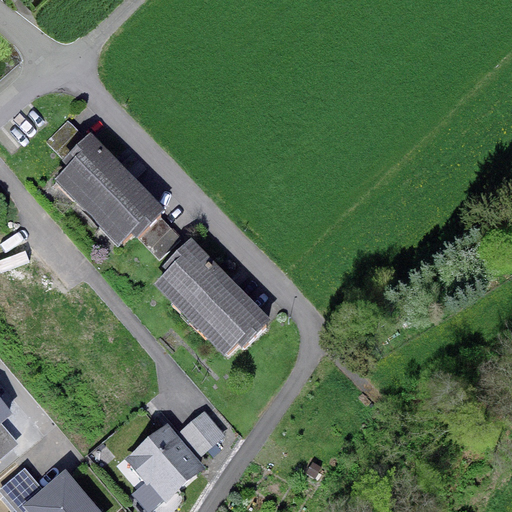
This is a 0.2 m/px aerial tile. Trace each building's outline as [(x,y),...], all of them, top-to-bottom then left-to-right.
[(122,245),(132,236),(157,263),(179,242),(66,123),(44,144),(70,171),(60,180),(77,199),(75,201),(102,229),(104,227),(122,245)] [(490,235),(503,250),(511,242),(511,223),(508,219),(490,235)] [(238,347),(243,351),(264,330),(186,250),(164,270),(169,275),(157,287),(226,358),(238,347)] [(0,407),(0,426),(9,419),(0,407)] [(197,458),(220,439),(202,418),(179,438),(197,458)] [(162,502),(197,473),(164,434),(129,463),(129,470),(138,482),(146,483),(162,502)] [(304,475),(316,482),(320,474),(309,467),(304,475)] [(25,473),(0,493),(15,511),(32,511),(47,500),(25,473)] [(92,511),(68,483),(47,500),(32,511),(92,511)]
